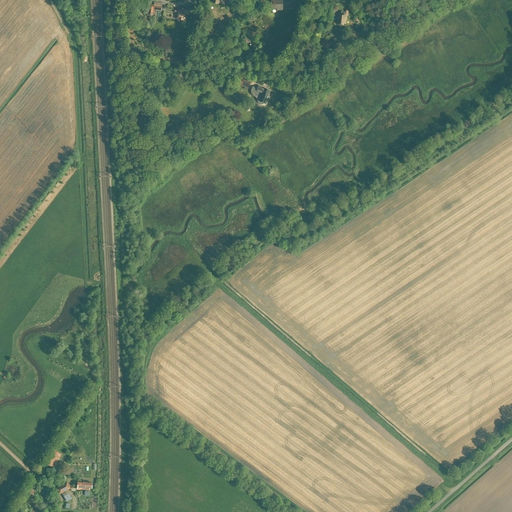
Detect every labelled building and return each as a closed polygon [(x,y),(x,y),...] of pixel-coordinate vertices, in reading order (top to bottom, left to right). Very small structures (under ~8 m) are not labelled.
[(287,9),(294,9),(293,0),(288,0),(288,1),(283,1),(282,0),(271,0),(272,9),(277,9),(277,11),(283,10),(283,7),(288,6),(287,9)] [(150,5),(149,14),(153,15),(154,10),(161,11),(162,4),(154,2),(154,5),(150,5)] [(174,13),(177,13),(176,19),(179,20),(180,20),(183,21),(184,20),(186,20),(187,14),(191,14),(191,10),(185,9),(177,8),(177,10),(174,10),(174,13)] [(345,11),(345,13),(341,12),(341,15),(338,15),(338,20),(339,20),(338,24),(339,24),(339,25),(343,26),(344,24),(345,24),(347,16),(348,16),(348,11),(345,11)] [(251,82),(241,77),(238,84),(248,89),(251,82)] [(269,97),(268,96),(270,92),(259,87),(257,91),(259,92),(257,95),(262,97),(261,102),(266,104),(269,97)] [(43,462),(52,468),(61,455),(52,449),(43,462)] [(55,488),(58,495),(71,489),(67,482),(55,488)]
